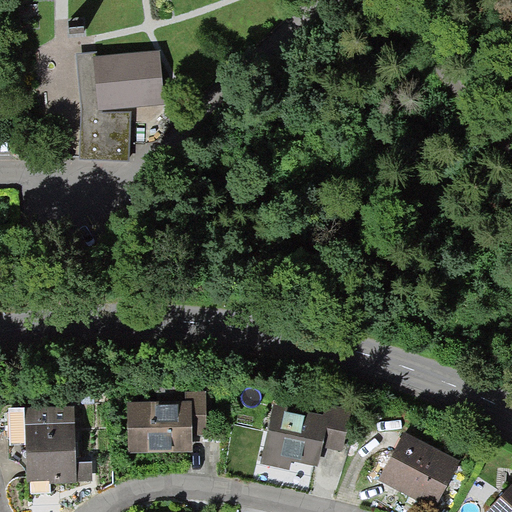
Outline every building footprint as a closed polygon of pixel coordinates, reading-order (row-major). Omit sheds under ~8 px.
[(68,16),(71,36),(85,35),(82,14),(68,16)] [(161,52),(80,55),(84,159),(133,158),(131,104),(162,103),(161,52)] [(185,401),(130,402),(131,454),(192,453),(192,436),(208,436),(207,391),(185,391),(185,401)] [(325,416),(276,406),(265,466),(291,471),(293,464),(319,469),(323,448),(342,451),(349,411),(327,407),(325,416)] [(73,411),(9,412),(10,462),(19,462),(25,467),(28,476),(28,494),(51,494),(51,485),(94,483),(93,464),(75,464),(73,411)] [(460,466),(405,436),(380,481),(435,511),(460,466)] [(511,511),(511,486),(488,511),(511,511)]
